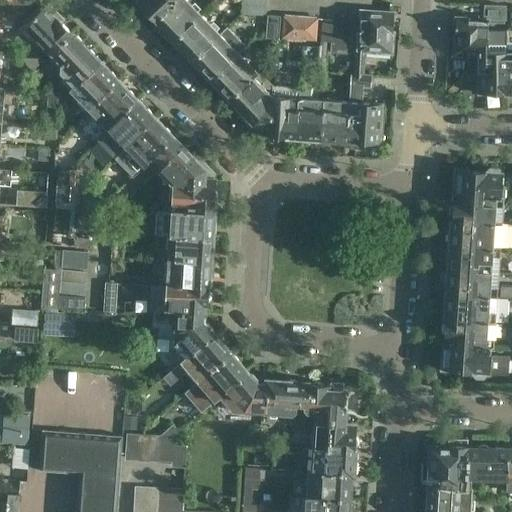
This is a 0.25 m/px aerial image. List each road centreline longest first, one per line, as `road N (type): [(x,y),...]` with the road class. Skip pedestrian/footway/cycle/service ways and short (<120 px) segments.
road 1 (residential): [(266,184),(257,195),(250,310),(274,337),(394,347)]
road 2 (residential): [(266,184),(87,0)]
road 3 (residential): [(394,347),(403,187)]
road 4 (residential): [(403,187),(274,178),(266,184)]
road 5 (residential): [(417,130),(423,0)]
